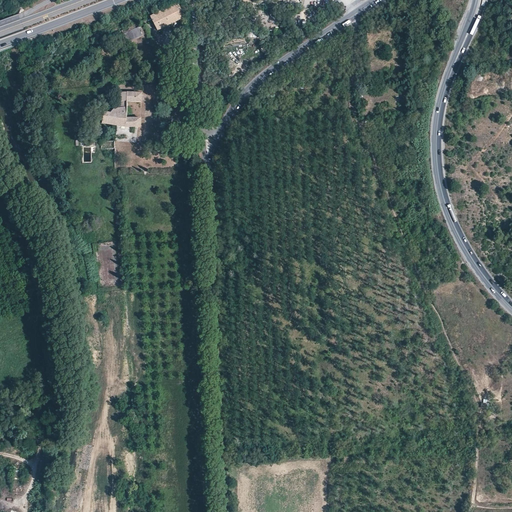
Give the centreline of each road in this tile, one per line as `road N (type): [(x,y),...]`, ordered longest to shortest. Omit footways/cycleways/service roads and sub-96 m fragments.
road 1 (track): [(470,511),(476,393),(415,274),(352,107),(353,15)]
road 2 (tertiary): [(225,511),(206,199),(216,138)]
road 3 (trunk): [(414,0),(435,191),(466,266),(511,310)]
road 4 (primary): [(468,31),(439,106),(439,178),(469,256),(511,307)]
road 5 (trunk): [(511,269),(488,248),(458,174),(425,0)]
road 6 (tertiary): [(216,138),(258,80),(377,0)]
road 7 (unclassified): [(194,0),(201,127),(216,138)]
road 8 (secondary): [(0,45),(120,0)]
